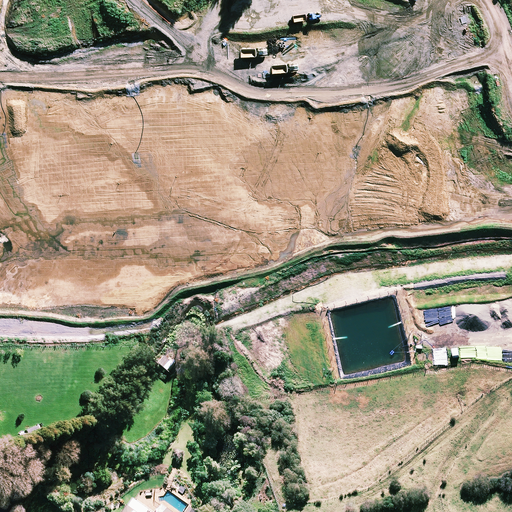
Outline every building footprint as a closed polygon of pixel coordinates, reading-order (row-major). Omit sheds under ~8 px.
[(298,58),(297,12),(269,13),(269,33),(275,33),(276,58),(298,58)] [(281,78),(281,67),(262,67),(262,78),(281,78)] [(347,86),(340,79),(328,91),(335,98),(347,86)] [(265,319),(259,287),(241,290),(246,315),(253,313),(255,320),(265,319)] [(277,287),(267,289),(270,304),(280,301),(277,287)]
